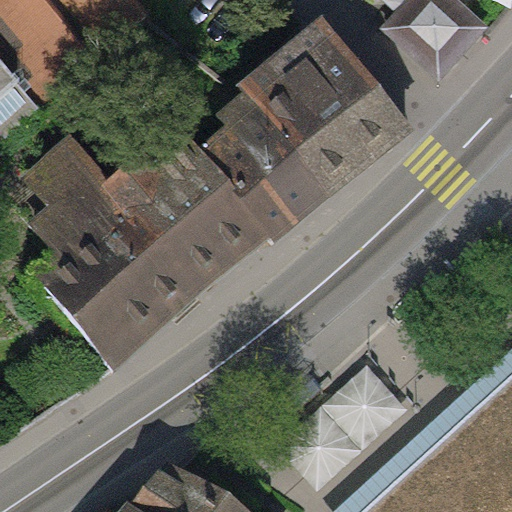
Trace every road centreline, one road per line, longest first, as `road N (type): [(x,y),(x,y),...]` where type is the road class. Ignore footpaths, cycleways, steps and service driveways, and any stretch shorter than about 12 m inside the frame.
road 1 (secondary): [(7,511),(243,348),(348,264),(467,148)]
road 2 (residential): [(467,148),(343,27),(303,0)]
